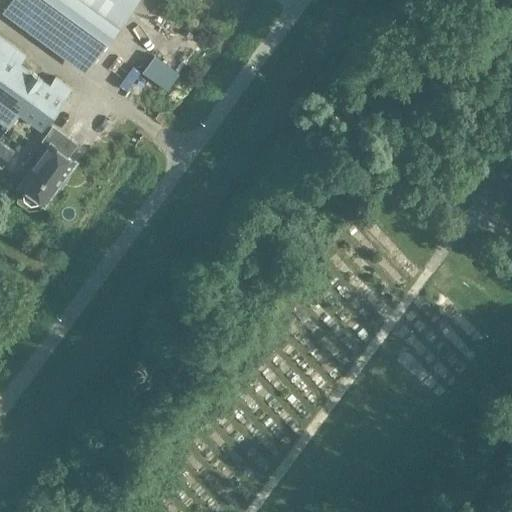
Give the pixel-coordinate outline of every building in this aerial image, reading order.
[(132,4),(127,0),(11,0),(10,1),(91,60),(132,4)] [(49,83),(19,62),(25,54),(0,35),(0,98),(19,112),(41,128),(71,87),(55,76),(49,83)] [(154,81),(166,90),(178,74),(153,55),(141,71),(154,81)] [(19,112),(0,98),(0,120),(8,126),(19,112)] [(26,197),(31,200),(35,200),(38,197),(44,202),(73,162),(65,155),(73,143),(53,128),(44,140),(50,144),(20,184),(27,189),(25,192),(26,197)] [(0,166),(0,167),(14,149),(0,138),(0,166)]
